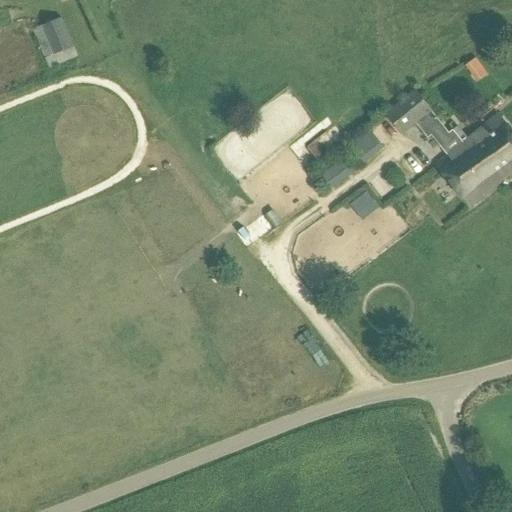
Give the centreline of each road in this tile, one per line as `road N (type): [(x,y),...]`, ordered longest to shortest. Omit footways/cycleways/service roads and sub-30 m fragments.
road 1 (unclassified): [(64,511),(371,396),(433,384)]
road 2 (unclassified): [(489,511),(461,468),(433,384)]
